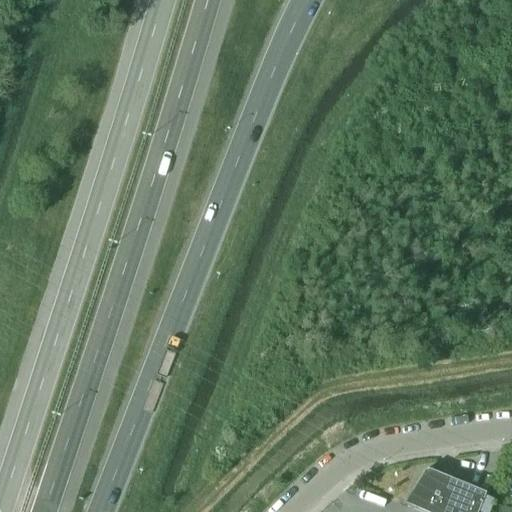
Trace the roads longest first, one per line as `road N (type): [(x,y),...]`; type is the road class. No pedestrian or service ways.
road 1 (trunk): [(99,511),(305,0)]
road 2 (trunk): [(43,511),(209,0)]
road 3 (trunk): [(156,0),(0,508)]
road 4 (unclassified): [(511,425),(380,446),(308,483),(281,511)]
